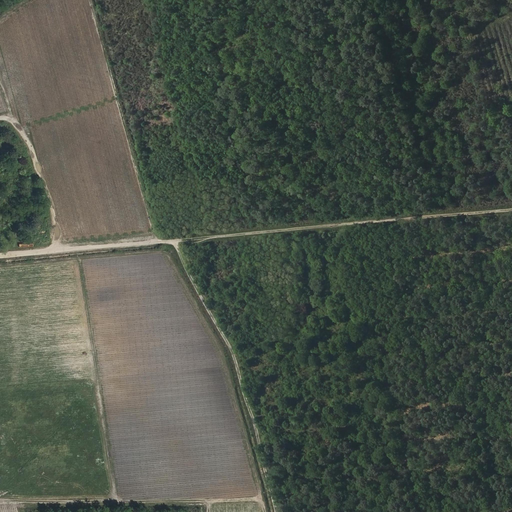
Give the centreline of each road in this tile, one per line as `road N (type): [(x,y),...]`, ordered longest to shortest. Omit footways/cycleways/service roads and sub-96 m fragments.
road 1 (track): [(0,258),(511,209)]
road 2 (track): [(174,240),(223,350),(259,482)]
road 3 (track): [(153,242),(88,0)]
road 4 (track): [(62,251),(47,186),(0,82)]
